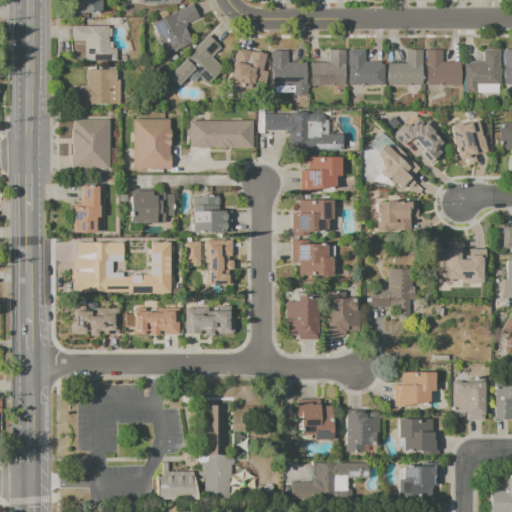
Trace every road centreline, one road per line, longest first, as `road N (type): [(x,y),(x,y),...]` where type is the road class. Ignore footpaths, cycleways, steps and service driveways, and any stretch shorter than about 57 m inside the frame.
road 1 (residential): [(31,366),(367,373)]
road 2 (residential): [(511,19),(254,22),(230,0)]
road 3 (residential): [(260,366),(263,181)]
road 4 (secondary): [(28,0),(26,154)]
road 5 (secondary): [(31,366),(30,486)]
